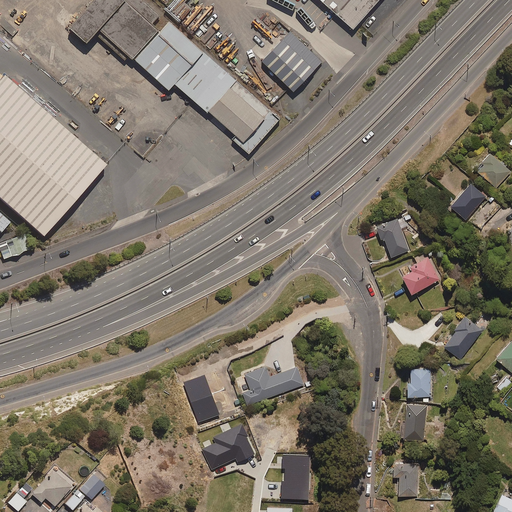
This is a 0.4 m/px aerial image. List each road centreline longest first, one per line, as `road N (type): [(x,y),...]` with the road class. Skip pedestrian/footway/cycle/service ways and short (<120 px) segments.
road 1 (motorway): [(508,0),(351,161),(285,215),(146,296),(0,354)]
road 2 (secondary): [(0,280),(155,222),(242,178),(299,134),(423,0)]
road 3 (motorway): [(370,180),(209,285),(150,313),(0,361)]
road 4 (motorway): [(172,258),(326,150),(477,0)]
road 5 (secondary): [(316,242),(255,294),(183,338),(0,400)]
road 6 (residential): [(357,511),(373,323),(353,281),(316,242)]
road 7 (secondary): [(511,29),(370,180)]
road 8 (motorway): [(0,330),(172,258)]
road 9 (motorway): [(0,317),(172,258)]
